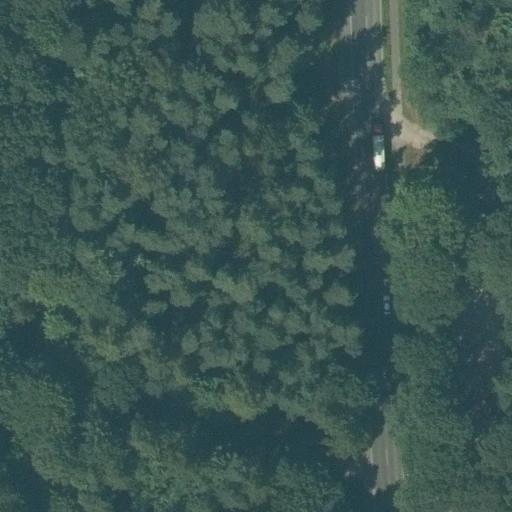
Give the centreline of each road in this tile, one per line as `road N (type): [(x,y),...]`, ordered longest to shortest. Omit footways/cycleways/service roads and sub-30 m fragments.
road 1 (primary): [(400,511),(365,0)]
road 2 (track): [(399,496),(440,485),(459,460),(466,304),(454,200),(433,153),(412,132),(372,135)]
road 3 (track): [(0,335),(399,496)]
